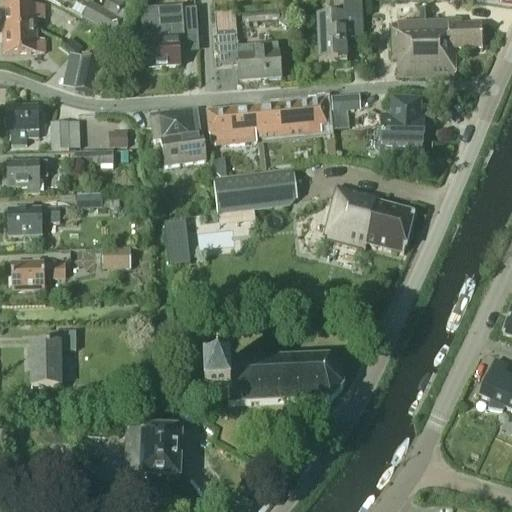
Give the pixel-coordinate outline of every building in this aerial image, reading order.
[(90,5),(81,20),(113,39),(114,38),(119,41),(130,8),(116,0),(108,0),(101,11),(90,5)] [(362,43),(360,3),(330,5),(330,20),(316,21),(318,65),(346,64),(345,44),(362,43)] [(4,33),(35,32),(35,22),(43,22),(42,8),(3,9),(4,33)] [(431,25),(430,10),(420,10),(420,24),(391,25),(392,60),(396,60),(396,78),(454,77),(454,75),(454,73),(455,73),(454,51),(481,50),(481,27),(460,27),(460,21),(448,21),(448,24),(431,25)] [(196,37),(195,13),(141,15),(144,72),(179,70),(177,43),(180,43),(184,42),(184,38),(196,37)] [(371,14),(373,38),(387,37),(386,13),(371,14)] [(279,28),(278,15),(241,17),(242,26),(270,25),(270,28),(279,28)] [(235,39),(234,18),(215,19),(217,40),(219,67),(238,66),(240,85),(280,82),(278,55),(277,55),(276,47),(239,50),(236,44),(235,39)] [(35,32),(4,33),(4,57),(44,56),(44,42),(35,43),(35,32)] [(63,41),(49,65),(85,85),(93,70),(76,61),(81,52),(63,41)] [(359,112),(358,98),(330,100),(331,114),(359,112)] [(419,103),(392,102),(392,119),(382,118),(379,163),(421,164),(423,120),(418,120),(419,103)] [(253,111),(256,141),(302,136),(320,135),(320,128),(327,127),(324,103),(300,106),(253,111)] [(38,141),(37,109),(5,110),(5,135),(11,135),(11,149),(26,149),(26,142),(38,141)] [(256,141),(253,111),(207,115),(209,139),(210,139),(211,145),(256,141)] [(200,137),(197,112),(149,119),(153,145),(160,144),(164,170),(205,164),(202,137),(200,137)] [(80,152),(79,125),(50,126),(51,154),(69,153),(80,152)] [(109,151),(129,150),(128,134),(108,135),(109,151)] [(327,159),(335,160),(333,140),(325,144),(327,159)] [(105,155),(105,149),(96,149),(96,155),(74,156),(74,170),(101,169),(101,172),(113,172),(113,154),(105,155)] [(226,181),(224,162),(214,164),(217,182),(214,183),(218,217),(289,209),(296,202),(293,173),(226,181)] [(39,166),(39,165),(6,166),(7,177),(2,177),(2,190),(7,189),(7,191),(27,191),(27,197),(39,197),(39,180),(47,180),(47,166),(39,166)] [(378,199),(337,188),(322,246),(353,255),(363,258),(366,247),(403,258),(413,217),(376,207),(378,199)] [(101,200),(101,199),(75,199),(75,212),(101,212),(119,212),(118,200),(101,200)] [(160,214),(169,213),(168,201),(159,203),(160,214)] [(41,214),(41,213),(7,213),(8,240),(41,239),(41,226),(59,225),(59,213),(41,214)] [(185,224),(164,226),(168,267),(189,265),(185,224)] [(130,272),(130,252),(101,252),(102,273),(130,272)] [(43,270),(43,266),(11,267),(11,282),(9,282),(9,290),(11,290),(12,295),(44,294),(44,281),(65,280),(65,269),(43,270)] [(511,307),(502,337),(511,340),(511,307)] [(74,353),(74,337),(51,337),(51,348),(31,349),(31,390),(60,390),(60,386),(64,386),(64,374),(60,374),(60,353),(74,353)] [(342,374),(329,362),(226,366),(226,376),(203,376),(204,403),(227,401),(227,409),(330,405),(342,391),(342,374)] [(502,414),(503,410),(511,392),(511,376),(505,373),(506,369),(495,364),(479,398),(490,403),(490,412),(502,414)] [(511,392),(503,410),(511,414),(511,392)] [(165,426),(166,406),(140,406),(140,425),(165,426)] [(180,434),(142,433),(142,435),(128,434),(126,479),(139,479),(139,481),(150,481),(149,492),(168,493),(168,482),(178,482),(180,434)]
